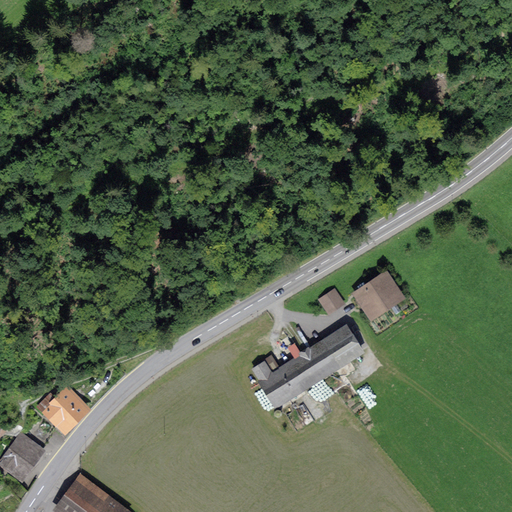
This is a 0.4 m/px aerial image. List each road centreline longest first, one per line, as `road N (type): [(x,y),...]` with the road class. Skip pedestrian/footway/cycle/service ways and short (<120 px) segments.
road 1 (primary): [(511,137),(421,204),(159,360),(100,412)]
road 2 (primary): [(26,511),(100,412)]
